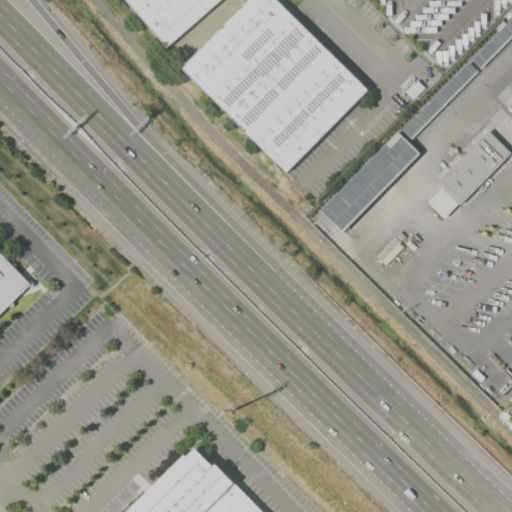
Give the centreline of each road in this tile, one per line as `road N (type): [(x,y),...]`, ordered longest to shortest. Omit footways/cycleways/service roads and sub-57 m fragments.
road 1 (motorway): [(0,79),(434,511)]
road 2 (motorway): [(274,287),(0,9)]
road 3 (motorway): [(274,287),(33,0)]
road 4 (motorway): [(506,511),(274,287)]
